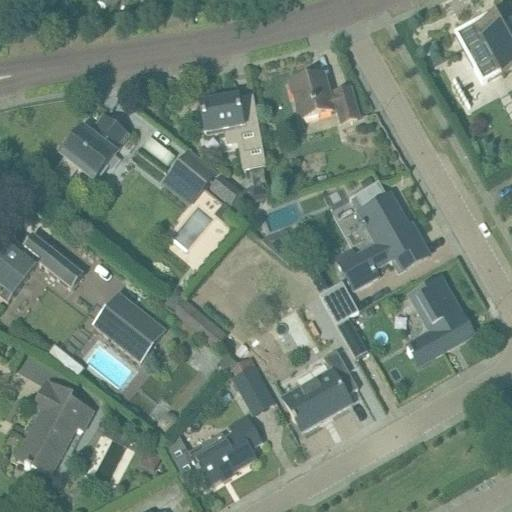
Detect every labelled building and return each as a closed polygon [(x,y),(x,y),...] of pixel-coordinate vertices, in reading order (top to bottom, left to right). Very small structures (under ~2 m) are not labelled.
[(487,16),(454,35),(482,86),(501,75),(504,80),(507,78),(504,74),(511,69),(511,10),(491,23),(487,16)] [(334,99),(328,100),(322,79),(291,88),(296,107),(302,125),(338,114),(342,126),(357,121),(349,92),(334,97),(334,99)] [(219,103),(200,107),(200,109),(205,135),(224,131),(226,145),(241,142),(247,171),(249,171),(250,172),(252,188),(254,197),(260,196),(267,195),(263,170),(266,169),(266,166),(257,122),(253,102),(238,105),(237,100),(229,101),(229,102),(220,104),(219,103)] [(65,162),(58,171),(70,181),(77,171),(93,183),(126,139),(103,121),(89,138),(83,134),(63,160),(65,162)] [(170,179),(171,180),(176,173),(200,193),(195,199),(196,200),(215,177),(189,156),(170,179)] [(326,177),(316,180),(318,187),(328,184),(326,177)] [(210,192),(231,208),(241,196),(220,179),(210,192)] [(144,183),(120,214),(138,229),(163,199),(144,183)] [(390,198),(386,200),(378,186),(349,202),(350,203),(351,203),(364,226),(360,227),(362,231),(366,229),(376,248),(354,260),(355,262),(341,271),(339,267),(338,268),(352,294),(366,286),(366,285),(377,279),(374,273),(406,255),(413,267),(429,258),(412,228),(408,230),(390,198)] [(224,207),(215,218),(222,224),(231,213),(224,207)] [(285,234),(260,244),(288,268),(301,262),(285,234)] [(83,278),(48,251),(33,238),(21,252),(2,237),(0,240),(0,301),(8,307),(37,266),(71,293),(83,278)] [(312,265),(303,271),(319,298),(328,293),(312,265)] [(409,353),(407,354),(410,359),(412,358),(418,369),(449,351),(445,344),(469,331),(473,338),(474,338),(463,318),(462,319),(440,281),(409,299),(431,337),(407,350),(409,353)] [(328,293),(319,298),(337,330),(349,323),(348,321),(359,315),(341,285),(328,293)] [(176,293),(164,308),(174,316),(177,312),(184,303),(186,301),(176,293)] [(93,329),(140,367),(165,336),(118,298),(93,329)] [(185,304),(175,317),(217,351),(228,338),(185,304)] [(349,323),(337,330),(357,364),(369,357),(349,323)] [(291,421),(294,425),(295,424),(302,436),(321,425),(319,422),(328,416),(330,420),(351,408),(346,399),(358,392),(336,355),(323,362),(330,375),(283,402),(293,420),(291,421)] [(231,383),(241,402),(264,389),(249,361),(233,370),(238,379),(231,383)] [(72,398),(67,396),(50,386),(49,387),(47,386),(33,410),(43,416),(32,436),(36,438),(32,447),(27,444),(17,464),(26,468),(25,470),(30,473),(31,471),(49,481),(58,463),(75,431),(83,435),(93,415),(70,403),(72,398)] [(159,428),(159,429),(159,430),(159,431),(160,432),(160,433),(161,433),(161,434),(162,434),(163,435),(164,435),(165,435),(166,435),(167,435),(168,435),(169,435),(170,434),(171,433),(177,426),(177,425),(177,424),(177,423),(177,422),(177,421),(177,420),(176,420),(176,419),(175,418),(174,417),(173,417),(173,416),(172,416),(171,416),(170,416),(169,416),(168,416),(167,416),(166,417),(165,417),(160,424),(160,425),(159,425),(159,426),(159,427),(159,428)] [(234,438),(225,443),(222,437),(187,456),(187,457),(197,476),(198,477),(200,476),(207,490),(255,463),(249,452),(261,446),(247,421),(230,430),(234,438)] [(173,449),(164,454),(182,485),(197,476),(187,457),(187,456),(178,440),(173,449)] [(147,451),(141,463),(156,470),(162,459),(147,451)]
